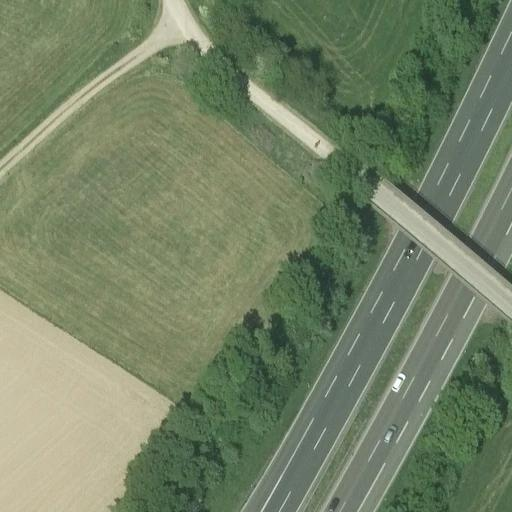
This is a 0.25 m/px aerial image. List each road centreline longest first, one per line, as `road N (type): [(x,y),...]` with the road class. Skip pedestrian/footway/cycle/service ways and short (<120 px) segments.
road 1 (track): [(511,313),(178,29),(167,0)]
road 2 (motorway): [(511,68),(306,461)]
road 3 (motorway): [(343,511),(511,184)]
road 4 (track): [(0,178),(85,98),(178,29)]
